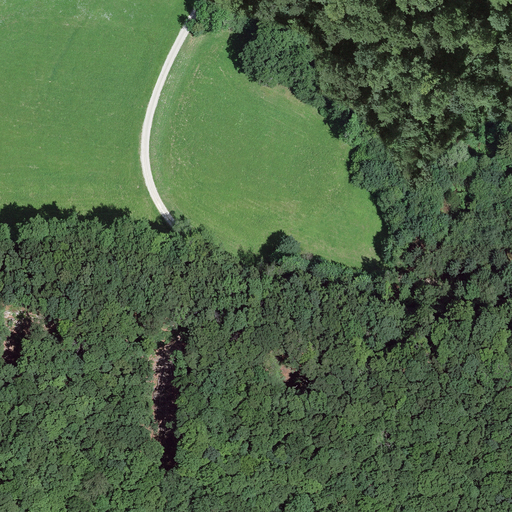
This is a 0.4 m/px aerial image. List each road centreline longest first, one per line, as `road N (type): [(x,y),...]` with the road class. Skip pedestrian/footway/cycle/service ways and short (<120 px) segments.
road 1 (track): [(511,315),(350,306),(240,274),(187,242),(155,201),(143,142),(153,96),(201,0)]
road 2 (track): [(511,17),(411,125)]
road 3 (track): [(511,306),(391,267)]
